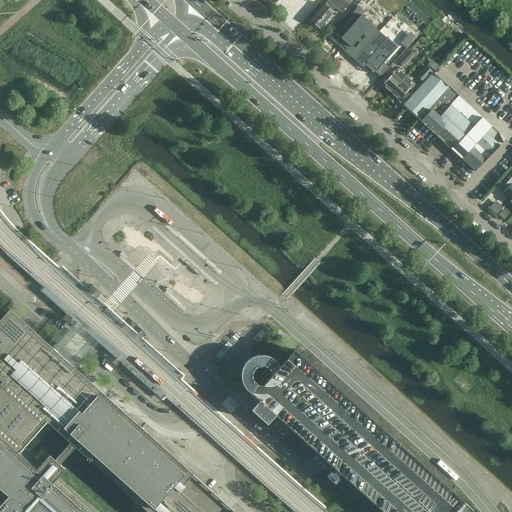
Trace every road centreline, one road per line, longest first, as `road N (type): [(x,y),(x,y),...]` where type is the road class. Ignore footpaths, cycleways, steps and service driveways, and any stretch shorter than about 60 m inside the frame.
road 1 (trunk): [(183,34),(511,328)]
road 2 (trunk): [(511,285),(196,5)]
road 3 (unclassified): [(511,252),(230,0)]
road 4 (unclassified): [(179,354),(191,399),(169,416),(152,412),(0,279)]
road 5 (unclassified): [(168,20),(45,153)]
road 6 (unclassified): [(62,165),(183,34)]
road 7 (unclassified): [(73,252),(179,354)]
road 8 (unclassified): [(45,153),(28,199),(38,223),(73,252)]
